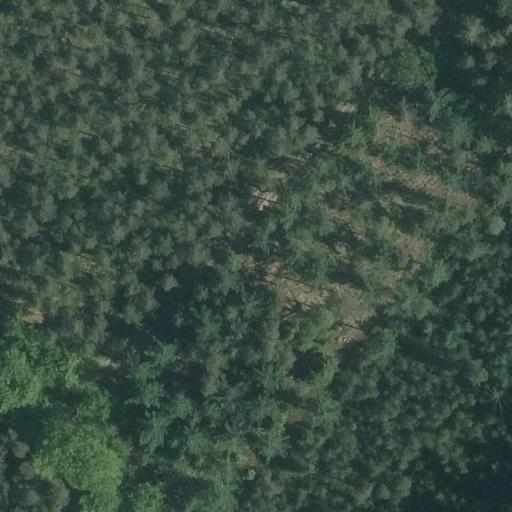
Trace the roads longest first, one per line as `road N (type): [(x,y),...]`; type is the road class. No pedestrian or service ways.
road 1 (track): [(458,0),(120,354),(56,402)]
road 2 (track): [(0,340),(159,511)]
road 3 (track): [(422,37),(511,134)]
